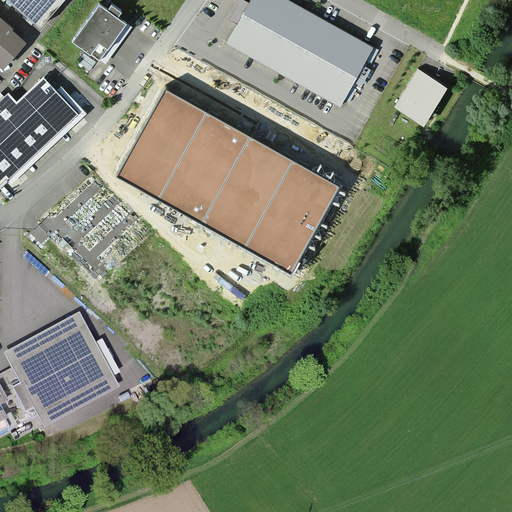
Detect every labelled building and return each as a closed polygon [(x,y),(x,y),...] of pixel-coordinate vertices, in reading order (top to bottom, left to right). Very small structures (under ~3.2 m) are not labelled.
[(61,0),(18,0),(43,21),(61,0)] [(373,46),(293,0),(247,0),(225,40),(339,105),(373,46)] [(128,21),(102,2),(76,37),(102,56),(128,21)] [(0,60),(6,65),(28,40),(0,15),(0,60)] [(448,86),(418,67),(394,107),(425,125),(448,86)] [(0,183),(78,111),(45,76),(19,100),(11,92),(0,101),(0,183)] [(343,185),(165,85),(115,175),(293,274),(343,185)] [(80,318),(5,358),(21,388),(14,392),(27,417),(34,413),(45,432),(121,392),(115,381),(121,377),(103,344),(96,347),(80,318)] [(0,431),(8,427),(1,413),(9,409),(0,392),(0,431)]
